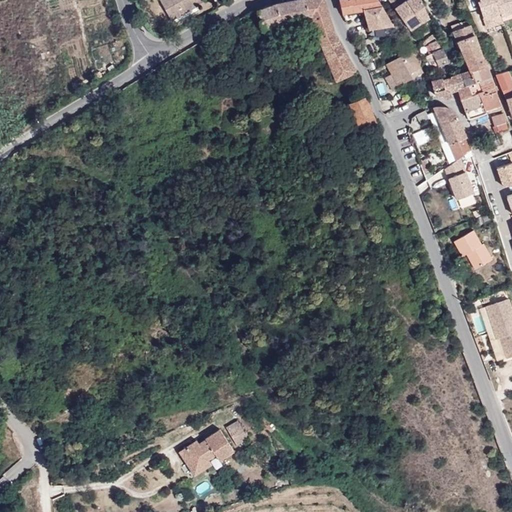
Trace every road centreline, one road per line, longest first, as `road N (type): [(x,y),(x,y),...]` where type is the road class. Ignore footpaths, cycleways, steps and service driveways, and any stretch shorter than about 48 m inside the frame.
road 1 (tertiary): [(386,124),(511,457)]
road 2 (tertiary): [(160,50),(0,155)]
road 3 (residential): [(386,124),(448,101),(461,112),(478,160),(511,144)]
road 4 (tertiary): [(335,0),(386,124)]
